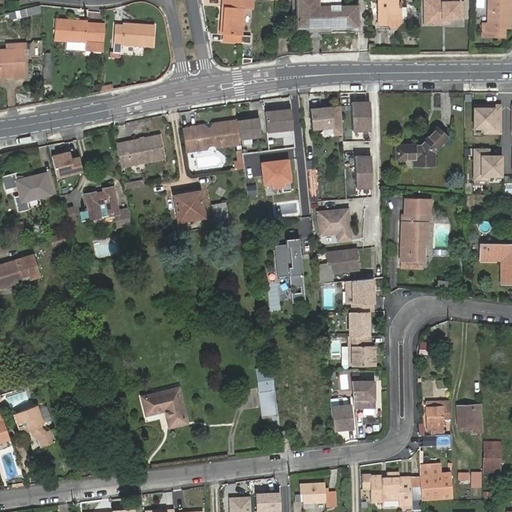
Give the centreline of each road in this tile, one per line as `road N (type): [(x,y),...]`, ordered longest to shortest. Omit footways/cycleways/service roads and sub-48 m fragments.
road 1 (unclassified): [(511,313),(418,311),(402,331),(401,426),(376,450),(0,499)]
road 2 (tertiary): [(511,71),(318,75),(209,87)]
road 3 (tertiary): [(186,92),(0,129)]
